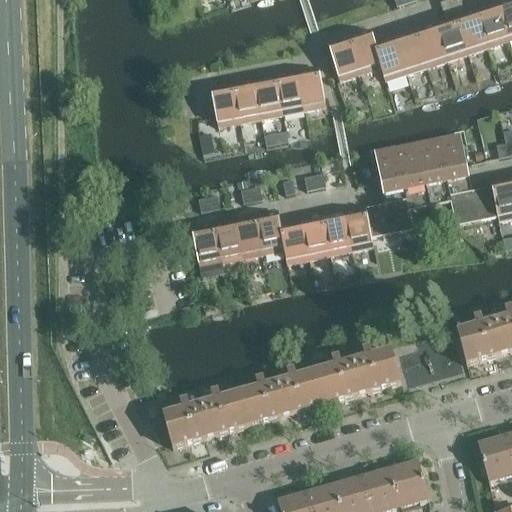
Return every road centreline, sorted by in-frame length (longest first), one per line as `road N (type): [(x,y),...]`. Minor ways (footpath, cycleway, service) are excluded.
road 1 (primary): [(20,509),(6,0)]
road 2 (residential): [(167,499),(101,357),(101,264),(155,250)]
road 3 (tertiary): [(436,422),(246,477)]
